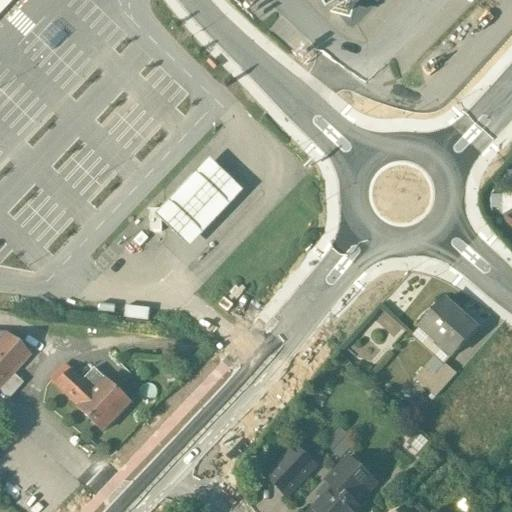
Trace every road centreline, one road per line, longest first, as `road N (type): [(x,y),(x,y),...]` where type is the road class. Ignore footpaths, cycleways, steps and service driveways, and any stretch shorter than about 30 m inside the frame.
road 1 (secondary): [(211,413),(369,229)]
road 2 (residential): [(365,165),(196,0)]
road 3 (secondary): [(126,503),(211,413)]
